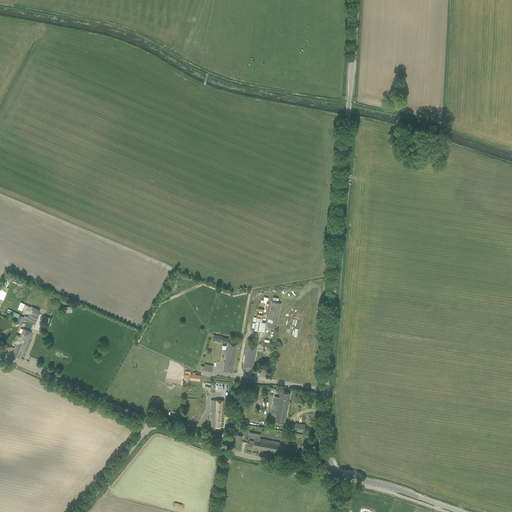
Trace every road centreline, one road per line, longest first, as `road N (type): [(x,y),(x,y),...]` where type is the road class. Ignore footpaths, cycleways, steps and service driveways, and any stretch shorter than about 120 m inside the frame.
road 1 (unclassified): [(331,474),(323,352),(355,0)]
road 2 (unclassified): [(0,359),(151,424)]
road 3 (unclassified): [(460,511),(331,474)]
